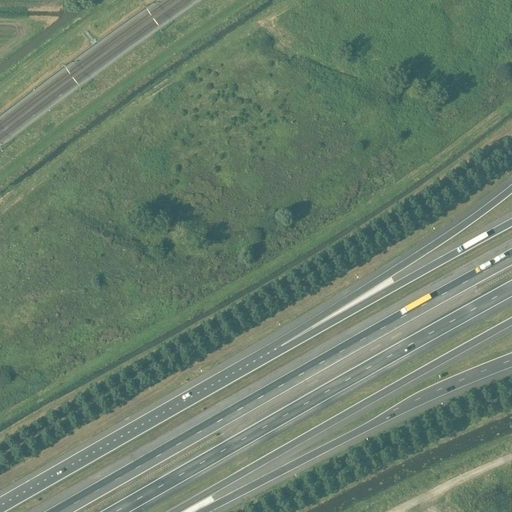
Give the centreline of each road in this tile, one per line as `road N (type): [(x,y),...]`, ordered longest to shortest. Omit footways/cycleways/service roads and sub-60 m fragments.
road 1 (motorway): [(511,257),(60,511)]
road 2 (motorway): [(115,511),(511,288)]
road 3 (motorway): [(175,511),(511,321)]
road 4 (motorway): [(198,511),(511,360)]
road 5 (motorway): [(283,348),(0,510)]
road 6 (motorway): [(511,188),(283,348)]
road 7 (motorway): [(511,222),(283,348)]
road 8 (track): [(121,0),(0,93)]
